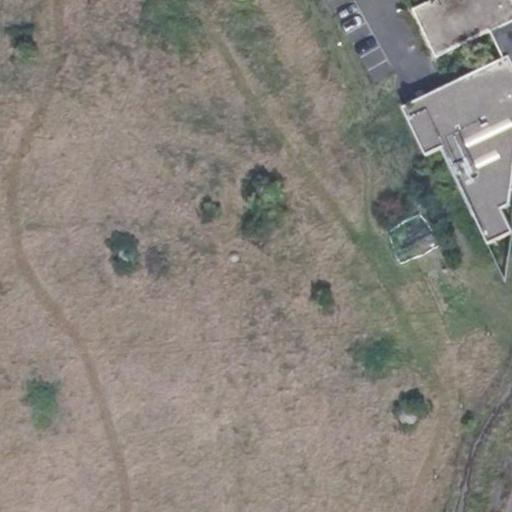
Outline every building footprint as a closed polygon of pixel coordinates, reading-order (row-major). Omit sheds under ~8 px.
[(511,0),(436,0),(415,10),(438,59),(494,32),(506,56),(404,109),(423,160),(444,152),(487,247),(511,236),(511,225),(506,211),(511,207),(511,0)] [(24,62),(24,53),(14,54),(15,62),(24,62)] [(271,183),(268,182),(265,183),(263,184),(260,185),(258,188),(257,190),(256,193),(257,196),(257,199),(259,201),(261,203),(264,205),(267,206),(269,206),(272,205),(275,203),(277,202),(279,199),(280,196),(280,193),(279,190),(278,188),(276,185),(274,184),(271,183)] [(214,204),(212,204),(211,204),(210,205),(209,206),(208,207),(208,208),(207,209),(207,210),(208,211),(208,213),(209,213),(210,214),(212,214),(213,214),(214,214),(215,214),(216,213),(217,211),(217,210),(218,209),(217,208),(217,207),(216,206),(215,205),(214,204)] [(131,246),(128,246),(126,246),(124,247),(122,249),(120,250),(119,253),(119,255),(119,257),(120,259),(121,261),(123,263),(125,264),(127,265),(129,265),(132,264),(134,263),(135,261),(137,259),(137,257),(138,255),(137,253),(136,251),(135,249),(133,247),(131,246)] [(235,253),(234,253),(233,253),(232,253),(231,254),(230,255),(229,256),(229,257),(229,258),(230,260),(230,261),(231,262),(232,262),(233,262),(235,262),(236,262),(237,262),(238,261),(238,260),(239,259),(239,257),(239,256),(238,255),(237,254),(236,253),(235,253)] [(326,302),(320,293),(313,299),(319,307),(326,302)] [(410,408),(407,407),(404,408),(401,410),(399,412),(399,416),(399,419),(401,422),(403,424),(406,425),(409,424),(412,423),(415,421),(416,418),(416,415),(415,412),(413,409),(410,408)]
